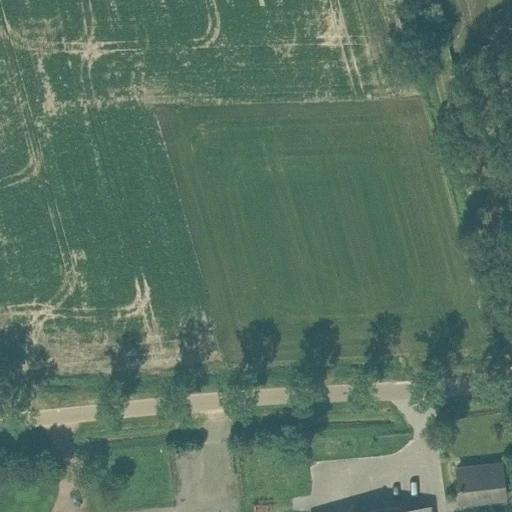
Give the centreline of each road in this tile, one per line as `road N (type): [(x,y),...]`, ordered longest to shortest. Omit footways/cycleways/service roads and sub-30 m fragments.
road 1 (unclassified): [(0,422),(511,376)]
road 2 (track): [(511,333),(417,0)]
